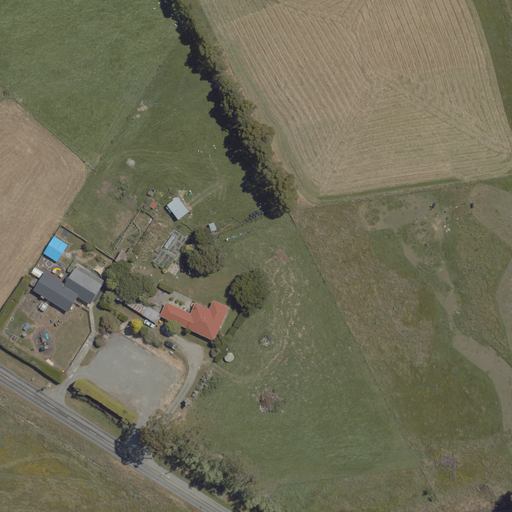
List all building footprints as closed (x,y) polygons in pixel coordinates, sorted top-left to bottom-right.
[(180,198),(168,206),(178,221),(190,213),(180,198)] [(56,237),(44,254),(57,263),(69,246),(56,237)] [(41,279),(34,291),(70,314),(79,299),(93,307),(106,285),(79,268),(68,285),(46,271),(44,274),(36,268),(33,274),(41,279)] [(126,270),(114,286),(124,292),(135,276),(126,270)] [(131,294),(125,304),(155,322),(161,312),(131,294)] [(169,302),(162,316),(215,342),(231,308),(215,300),(210,309),(197,302),(192,313),(169,302)]
